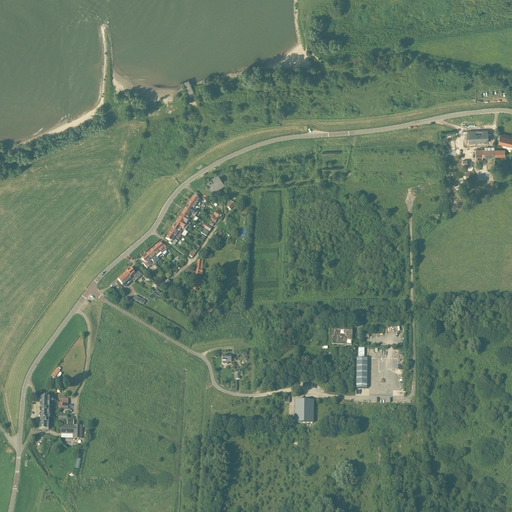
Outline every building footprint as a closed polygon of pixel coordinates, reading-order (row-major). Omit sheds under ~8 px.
[(488,134),(488,131),(467,131),(468,143),(488,142),(488,140),(491,140),(491,134),(488,134)] [(511,146),(511,136),(500,134),(498,143),(511,146)] [(485,149),(476,149),(476,161),(477,161),(477,158),(483,158),(483,157),(494,157),(495,157),(495,156),(495,150),(495,147),(494,147),(485,147),(485,149)] [(213,192),(224,185),(218,174),(206,182),(213,192)] [(203,208),(204,206),(199,203),(200,200),(194,196),(191,200),(197,205),(201,207),(203,208)] [(191,200),(188,205),(194,209),(196,207),(199,209),(201,207),(197,205),(191,200)] [(231,210),(235,205),(232,202),(230,200),(227,204),(228,206),(227,207),(231,210)] [(188,205),(185,210),(195,217),(196,215),(192,212),(194,209),(188,205)] [(193,222),(196,217),(195,217),(192,215),(185,210),(181,214),(190,220),(193,222)] [(181,214),(178,219),(188,226),(189,226),(191,224),(188,222),(190,220),(181,214)] [(178,219),(175,224),(185,230),(185,231),(188,226),(178,219)] [(175,224),(172,229),(182,235),(185,230),(175,224)] [(210,233),(213,229),(207,225),(204,229),(210,233)] [(172,229),(169,233),(179,240),(182,235),(172,229)] [(169,233),(166,238),(170,241),(169,242),(172,245),(175,240),(177,242),(179,240),(169,233)] [(155,247),(164,256),(164,257),(167,254),(166,252),(167,251),(160,243),(155,247)] [(164,256),(155,247),(151,251),(157,258),(159,260),(164,256)] [(157,258),(151,251),(146,255),(155,264),(158,260),(157,259),(157,258)] [(155,264),(146,255),(142,258),(145,262),(143,264),(145,266),(146,266),(144,268),(147,271),(152,266),(151,266),(152,265),(150,264),(152,262),(154,264),(155,264)] [(131,268),(126,272),(131,279),(133,281),(134,282),(142,275),(138,270),(135,273),(131,268)] [(118,279),(122,284),(124,285),(131,279),(126,272),(118,279)] [(165,288),(170,283),(169,282),(167,280),(162,285),(165,288)] [(154,294),(160,298),(162,294),(156,290),(154,294)] [(352,335),(353,331),(333,329),(332,344),(352,345),(352,335)] [(367,359),(357,359),(356,389),(367,389),(367,359)] [(55,378),(61,370),(57,367),(51,375),(55,378)] [(313,423),(314,401),(310,401),(306,401),(295,401),(295,422),(313,423)] [(62,425),(61,434),(73,434),(73,439),(82,439),(82,426),(62,425)]
